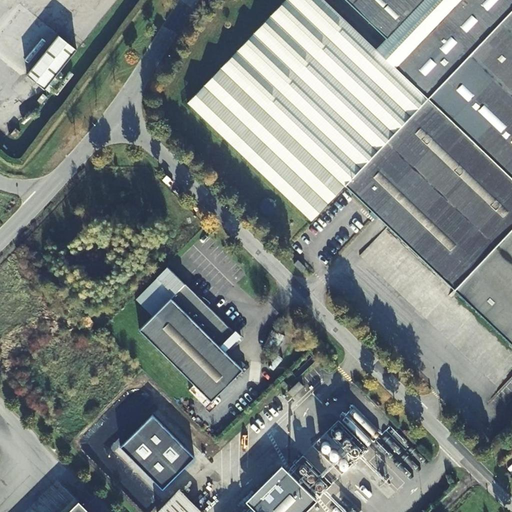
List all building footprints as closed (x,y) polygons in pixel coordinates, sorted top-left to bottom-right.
[(314,220),(345,186),(428,99),(377,50),(323,0),(284,0),(188,102),(314,220)] [(428,99),(345,186),(511,342),(511,0),(344,0),(387,39),(377,50),(428,99)] [(54,30),(21,69),(43,86),(57,69),(53,65),(70,44),(54,30)] [(300,261),(295,265),(304,274),(308,269),(300,261)] [(137,299),(154,315),(174,293),(157,277),(137,299)] [(234,332),(185,283),(139,330),(211,401),(242,370),(218,347),(234,332)] [(309,384),(303,379),(292,389),(298,395),(309,384)] [(195,457),(154,414),(121,445),(162,488),(195,457)] [(351,456),(362,445),(339,420),(327,431),(351,456)] [(251,507),(287,474),(281,467),(246,501),(251,507)] [(304,511),(314,503),(287,474),(251,507),(255,511),(304,511)] [(197,511),(200,509),(180,489),(158,510),(160,511),(197,511)] [(89,511),(78,501),(66,511),(89,511)]
